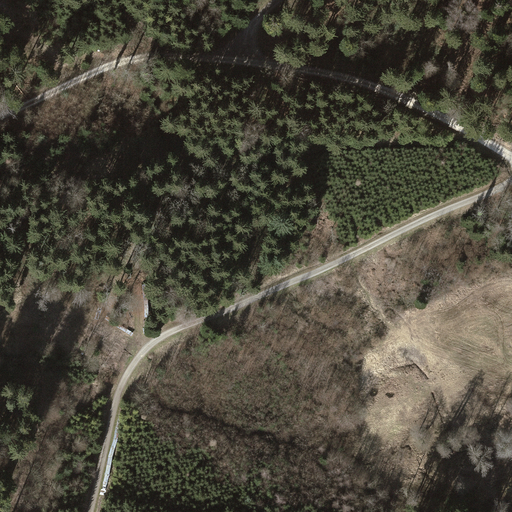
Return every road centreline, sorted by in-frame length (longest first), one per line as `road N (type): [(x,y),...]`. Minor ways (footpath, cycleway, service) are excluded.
road 1 (track): [(511,181),(146,351),(120,389),(91,511)]
road 2 (track): [(0,115),(128,57),(187,53),(334,73),(384,88),(511,156)]
